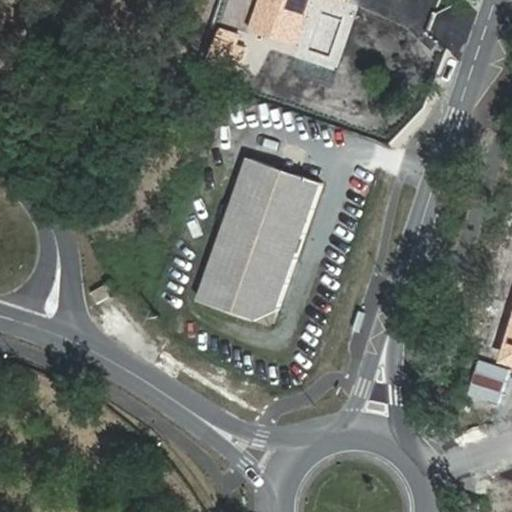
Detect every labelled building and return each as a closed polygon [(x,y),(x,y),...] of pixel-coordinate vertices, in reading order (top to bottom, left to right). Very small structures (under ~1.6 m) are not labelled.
[(261,0),(251,31),(282,42),(296,0),(261,0)] [(298,47),(314,0),(296,0),(282,42),(298,47)] [(239,71),(247,47),(218,38),(210,61),(239,71)] [(315,178),(243,153),(193,295),(249,315),(271,305),(315,178)] [(104,275),(95,280),(102,290),(110,286),(104,275)] [(91,295),(102,290),(95,280),(86,285),(91,295)] [(271,305),(249,315),(265,321),(271,305)]
